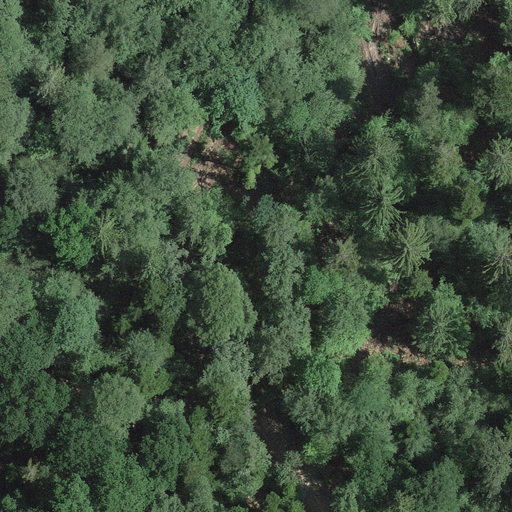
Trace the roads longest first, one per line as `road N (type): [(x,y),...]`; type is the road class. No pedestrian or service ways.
road 1 (track): [(197,0),(213,26),(216,75),(162,210),(166,271),(224,379),(320,511)]
road 2 (track): [(416,511),(390,453),(277,283),(289,211),(326,147),(368,0)]
